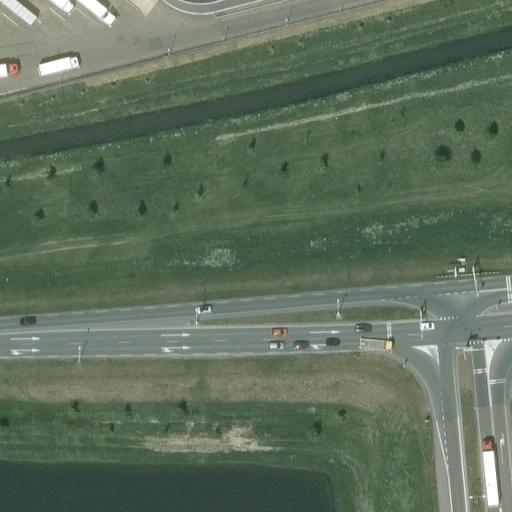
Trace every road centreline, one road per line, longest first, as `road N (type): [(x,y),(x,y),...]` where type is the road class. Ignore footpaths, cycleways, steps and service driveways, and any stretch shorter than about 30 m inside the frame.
road 1 (secondary): [(460,288),(0,325)]
road 2 (secondary): [(0,351),(444,339)]
road 3 (motorway): [(508,511),(491,335)]
road 4 (motorway): [(444,339),(459,511)]
